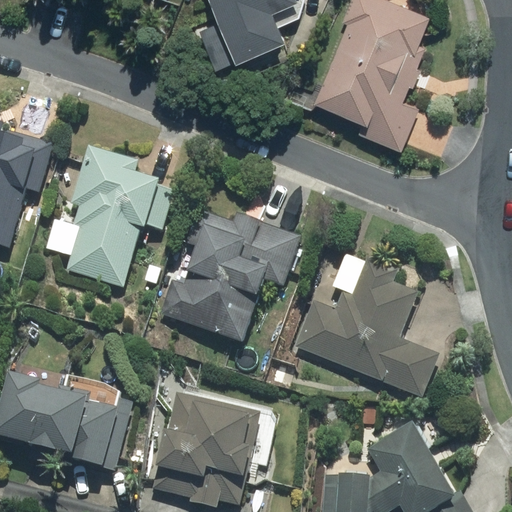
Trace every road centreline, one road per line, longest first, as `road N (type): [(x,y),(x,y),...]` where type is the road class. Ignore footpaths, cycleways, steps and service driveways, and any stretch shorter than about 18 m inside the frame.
road 1 (residential): [(0,40),(491,225)]
road 2 (residential): [(505,0),(491,225)]
road 3 (unknown): [(164,511),(0,466)]
